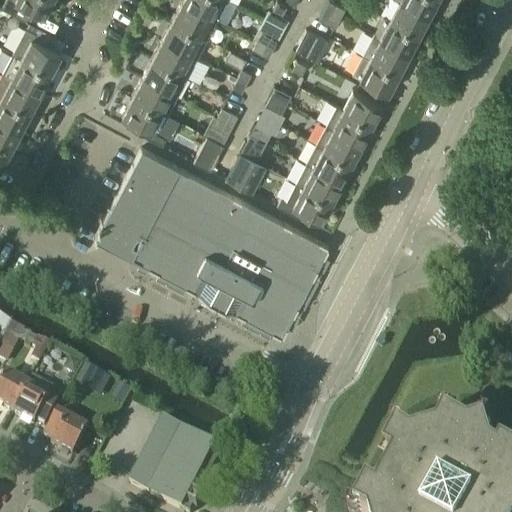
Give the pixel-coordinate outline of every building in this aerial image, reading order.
[(2,0),(0,4),(0,6),(25,19),(30,8),(42,14),(49,0),(2,0)] [(182,0),(179,0),(170,18),(205,37),(215,17),(182,0)] [(182,0),(215,17),(224,0),(182,0)] [(276,0),(271,10),(280,15),(285,5),(276,0)] [(329,0),(326,0),(323,8),(338,17),(343,7),(329,0)] [(396,0),(387,18),(417,33),(427,14),(399,0),(396,0)] [(399,0),(427,14),(434,0),(399,0)] [(323,8),(318,18),(333,26),(338,17),(323,8)] [(378,37),(407,53),(417,33),(387,18),(381,15),(372,33),(378,37)] [(170,18),(160,37),(195,56),(205,37),(170,18)] [(24,26),(11,51),(49,71),(59,51),(31,37),(34,31),(24,26)] [(305,28),(294,49),(315,61),(326,40),(305,28)] [(261,29),(256,38),(272,47),(277,38),(261,29)] [(372,33),(361,53),(367,56),(368,57),(397,71),(407,53),(378,37),(372,33)] [(160,37),(150,56),(150,57),(179,72),(186,75),(195,56),(160,37)] [(256,38),(251,48),(267,56),(272,47),(256,38)] [(1,70),(39,90),(49,71),(11,51),(1,70)] [(361,53),(350,73),(386,92),(397,71),(368,57),(367,56),(361,53)] [(150,56),(140,76),(169,91),(176,94),(186,75),(179,72),(150,57),(150,56)] [(295,59),(290,69),(300,74),(305,64),(295,59)] [(240,67),(236,77),(245,82),(250,72),(240,67)] [(0,94),(29,109),(39,90),(1,70),(0,72),(0,94)] [(140,76),(130,95),(166,113),(176,94),(169,91),(140,76)] [(240,91),(245,82),(236,77),(231,86),(240,91)] [(274,85),(269,94),(285,102),(290,93),(274,85)] [(351,87),(340,107),(370,122),(380,103),(351,87)] [(0,118),(19,129),(29,109),(0,94),(0,118)] [(269,94),(264,103),(280,112),(285,102),(269,94)] [(127,119),(124,124),(124,125),(145,136),(160,144),(163,138),(149,130),(159,111),(165,114),(166,113),(130,95),(119,115),(127,119)] [(331,127),(360,142),(370,122),(340,107),(340,108),(334,104),(324,123),(331,127)] [(220,106),(215,115),(232,123),(237,114),(220,106)] [(212,113),(202,132),(222,142),(232,123),(215,115),(212,113)] [(0,143),(9,148),(19,129),(0,118),(0,143)] [(254,123),(248,132),(265,141),(270,131),(254,123)] [(324,123),(314,142),(321,146),(350,161),(360,142),(331,127),(324,123)] [(195,154),(192,160),(208,168),(216,154),(222,142),(202,132),(198,130),(192,141),(199,145),(195,154)] [(248,132),(243,142),(260,150),(265,141),(248,132)] [(314,142),(304,161),(340,180),(350,161),(321,146),(314,142)] [(0,143),(0,164),(9,148),(0,143)] [(93,237),(128,256),(281,335),(328,244),(176,165),(141,146),(93,237)] [(236,155),(224,177),(250,191),(258,175),(248,169),(251,163),(236,155)] [(304,161),(294,180),(301,184),(330,199),(340,180),(304,161)] [(309,221),(312,215),(319,219),(330,199),(301,184),(294,180),(285,198),(279,196),(275,203),(309,221)] [(0,329),(5,332),(10,323),(11,321),(0,315),(0,329)] [(17,327),(10,323),(5,332),(4,334),(2,338),(3,338),(0,344),(0,361),(5,364),(16,343),(20,343),(34,350),(29,361),(38,366),(49,345),(36,338),(36,339),(16,329),(17,327)] [(80,365),(68,359),(62,370),(73,377),(80,365)] [(100,398),(111,379),(84,365),(74,384),(100,398)] [(0,381),(0,406),(11,413),(26,386),(4,374),(0,381)] [(26,386),(11,413),(32,425),(37,416),(46,421),(56,402),(48,398),(52,390),(30,378),(26,386)] [(114,395),(111,400),(122,406),(125,401),(114,395)] [(86,430),(55,413),(42,437),(50,442),(49,445),(71,458),(86,430)] [(196,511),(196,510),(201,500),(198,498),(223,450),(162,419),(128,484),(182,511),(190,511),(192,509),(196,511)] [(511,511),(511,454),(501,449),(498,455),(492,452),(484,426),(469,432),(445,419),(437,434),(412,441),(398,433),(384,458),(394,463),(377,495),(368,490),(355,511),(511,511)]
